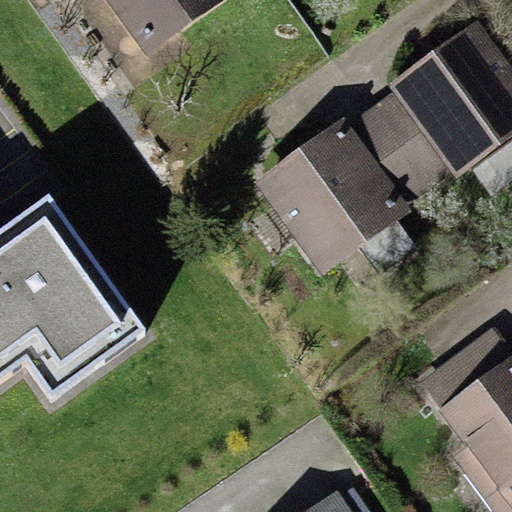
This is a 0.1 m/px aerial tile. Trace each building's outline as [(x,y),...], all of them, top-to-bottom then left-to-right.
[(103,0),(144,60),(230,3),(227,0),(103,0)] [(511,143),(511,88),(477,40),(397,98),(401,103),(452,173),(459,182),(511,143)] [(452,173),(401,103),(338,149),(389,219),(452,173)] [(389,219),(338,149),(334,144),(260,198),(323,284),(397,230),(389,219)] [(0,377),(24,360),(51,397),(142,333),(46,199),(0,231),(0,377)] [(444,422),(511,370),(511,363),(496,343),(425,397),(444,422)] [(511,370),(444,422),(511,511),(511,370)] [(347,511),(334,492),(306,511),(347,511)]
